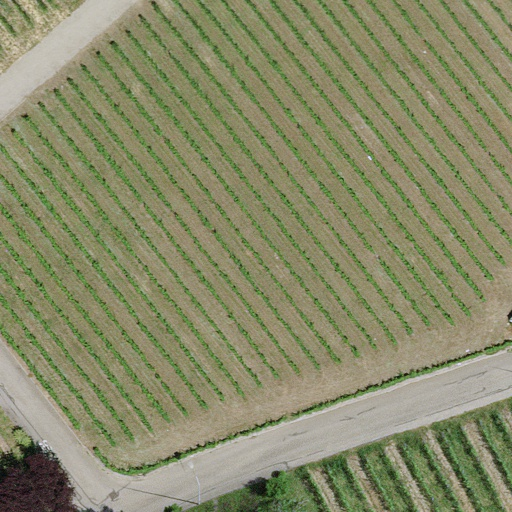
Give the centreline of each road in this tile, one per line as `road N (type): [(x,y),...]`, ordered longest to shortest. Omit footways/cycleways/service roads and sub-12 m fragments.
road 1 (residential): [(140,511),(209,479),(511,381)]
road 2 (residential): [(116,511),(0,364)]
